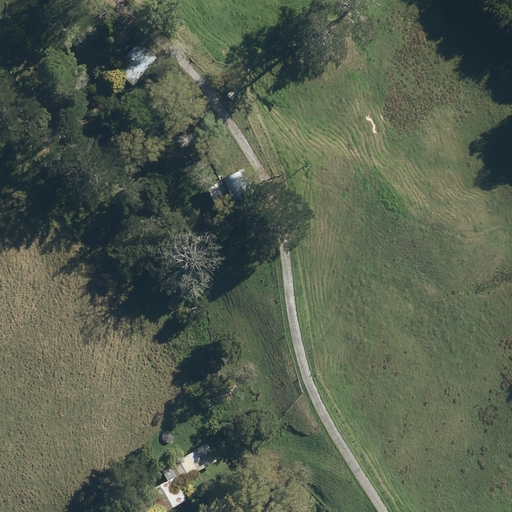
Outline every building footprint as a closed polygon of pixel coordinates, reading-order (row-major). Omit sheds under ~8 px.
[(153,59),(136,43),(112,69),(129,85),(153,59)] [(220,178),(228,196),(246,188),(238,171),(220,178)] [(228,196),(220,178),(202,186),(209,204),(228,196)] [(162,431),(162,432),(161,433),(160,434),(160,435),(160,436),(160,438),(160,439),(160,440),(161,441),(162,442),(163,443),(164,444),(165,445),(167,445),(168,445),(169,445),(171,444),(172,443),(173,443),(174,442),(174,440),(175,439),(175,438),(175,437),(175,435),(174,434),(174,433),(173,432),(172,431),(171,430),(170,430),(168,429),(167,429),(166,430),(164,430),(163,431),(162,431)] [(176,482),(214,461),(204,443),(157,468),(165,483),(146,493),(155,511),(157,511),(185,498),(176,482)]
